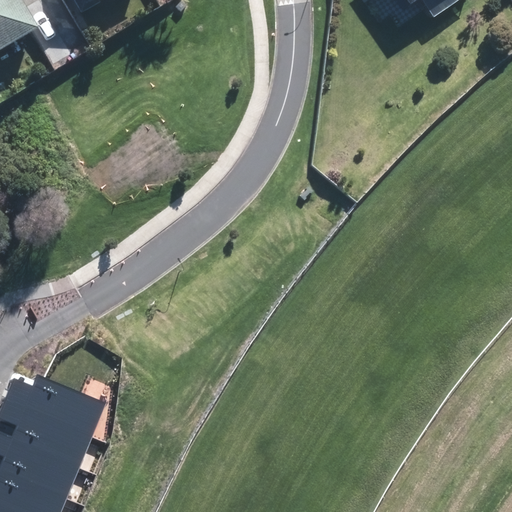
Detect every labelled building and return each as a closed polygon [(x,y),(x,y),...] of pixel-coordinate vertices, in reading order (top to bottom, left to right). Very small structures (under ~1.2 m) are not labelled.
[(14,0),(0,0),(0,52),(34,33),(14,0)] [(21,404),(88,430),(100,400),(34,373),(21,404)] [(9,434),(75,461),(88,430),(21,404),(9,434)] [(0,456),(0,466),(63,491),(75,461),(9,434),(0,456)] [(0,501),(26,511),(54,511),(63,491),(0,466),(0,501)] [(0,511),(26,511),(0,501),(0,511)]
